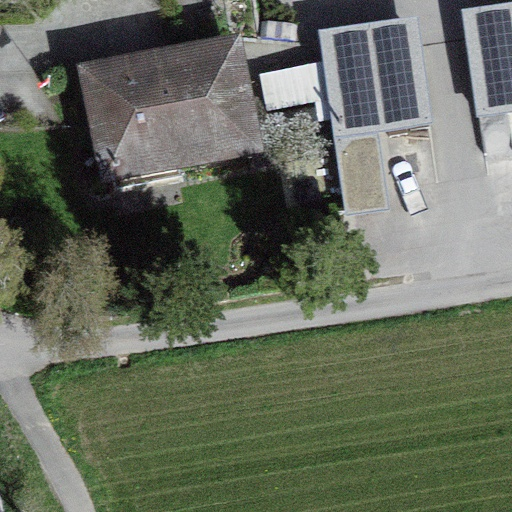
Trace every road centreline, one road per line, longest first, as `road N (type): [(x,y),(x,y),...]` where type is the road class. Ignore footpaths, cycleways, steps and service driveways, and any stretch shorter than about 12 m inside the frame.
road 1 (unclassified): [(511,272),(0,347)]
road 2 (track): [(78,511),(0,347)]
